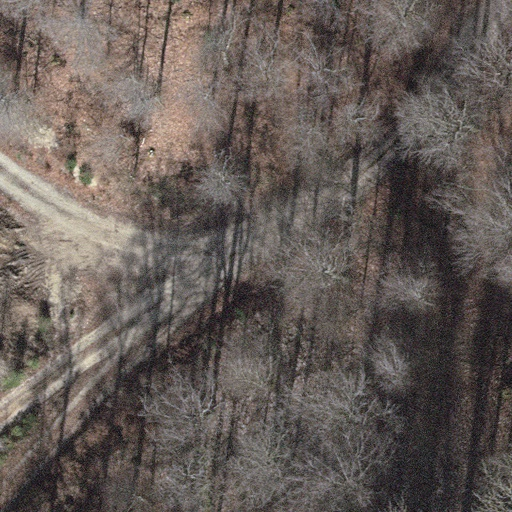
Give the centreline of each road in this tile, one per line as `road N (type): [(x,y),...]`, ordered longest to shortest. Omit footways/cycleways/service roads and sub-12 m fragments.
road 1 (track): [(511,2),(488,20),(334,216),(184,315),(0,420)]
road 2 (track): [(0,507),(94,390)]
